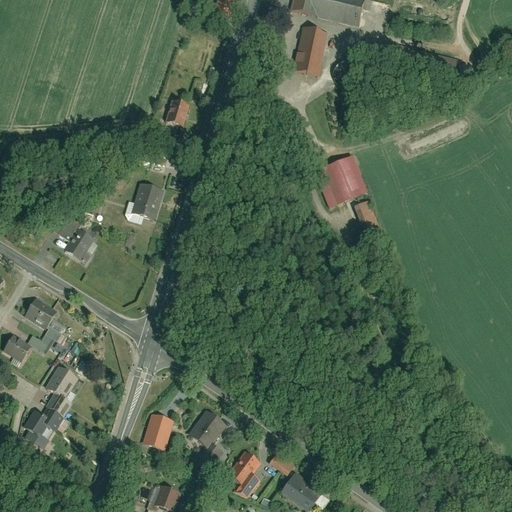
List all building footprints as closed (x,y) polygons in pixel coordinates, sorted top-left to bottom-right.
[(216,0),(210,18),(229,24),(236,0),(216,0)] [(368,2),(360,0),(293,0),(291,11),(361,28),(368,2)] [(412,4),(410,14),(428,18),(430,9),(412,4)] [(304,30),(294,74),(317,79),(326,35),(304,30)] [(371,35),(364,62),(457,85),(464,58),(371,35)] [(359,66),(354,62),(350,61),(345,62),(341,64),(338,66),(336,70),(335,75),(336,80),(340,85),(345,88),(349,89),(355,87),(358,85),(361,82),(362,77),(362,70),(359,66)] [(171,100),(163,125),(179,130),(187,105),(171,100)] [(354,157),(316,173),(332,214),(370,198),(354,157)] [(152,228),(164,196),(141,188),(130,220),(152,228)] [(372,202),(355,210),(367,239),(385,232),(372,202)] [(62,216),(52,234),(67,243),(78,224),(62,216)] [(77,230),(64,255),(87,267),(100,242),(77,230)] [(34,304),(23,320),(44,333),(54,316),(34,304)] [(53,325),(45,336),(55,343),(63,331),(53,325)] [(14,337),(2,355),(22,368),(34,350),(14,337)] [(60,365),(44,390),(61,400),(76,376),(60,365)] [(53,397),(46,408),(60,415),(66,404),(53,397)] [(38,405),(23,430),(45,443),(60,418),(38,405)] [(207,413),(188,438),(205,451),(224,427),(207,413)] [(202,465),(211,472),(224,455),(215,448),(202,465)] [(237,495),(249,503),(262,482),(254,477),(261,465),(244,455),(229,479),(242,487),(237,495)] [(276,458),(270,467),(288,479),(294,470),(276,458)] [(297,479),(284,497),(306,511),(314,511),(324,498),(297,479)] [(161,488),(153,508),(162,511),(175,511),(182,496),(161,488)]
